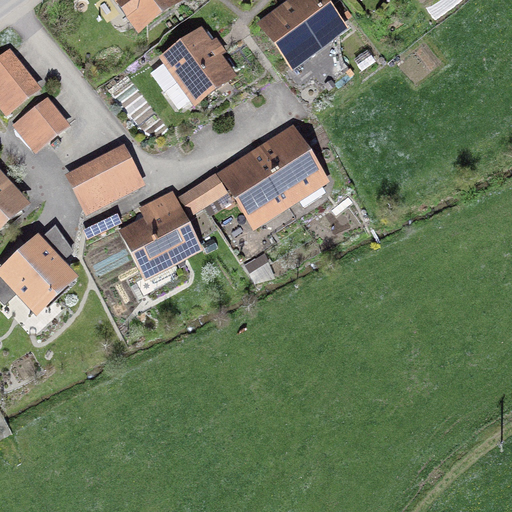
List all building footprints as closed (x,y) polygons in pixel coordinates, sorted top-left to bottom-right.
[(172,0),(124,0),(143,27),(175,4),(172,0)] [(293,61),(337,29),(315,0),(304,0),(268,27),(293,61)] [(182,109),(227,76),(200,39),(169,61),(183,81),(166,93),(177,108),(182,109)] [(0,61),(0,103),(8,113),(35,93),(7,56),(0,61)] [(18,126),(37,150),(64,130),(45,105),(18,126)] [(295,195),(303,208),(322,196),(323,191),(290,138),(263,156),(290,199),(295,195)] [(124,153),(70,181),(85,211),(140,183),(124,153)] [(256,221),(290,199),(263,156),(228,178),(256,221)] [(181,201),(190,214),(224,192),(216,179),(181,201)] [(0,226),(22,207),(0,182),(0,226)] [(147,271),(195,247),(169,197),(152,205),(160,221),(129,236),(147,271)] [(113,218),(83,233),(92,249),(121,233),(113,218)] [(61,228),(47,233),(58,260),(71,254),(61,228)] [(37,244),(4,275),(37,310),(70,280),(37,244)]
